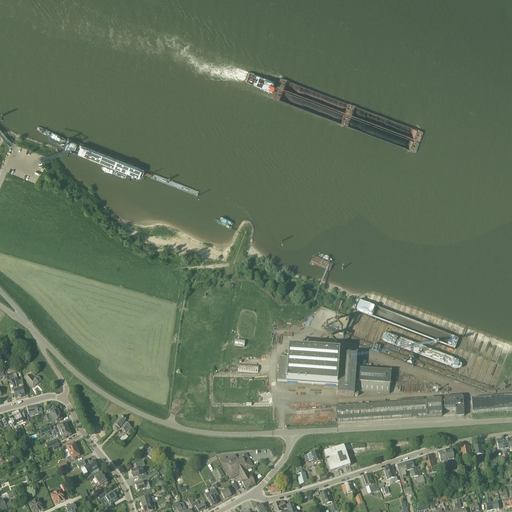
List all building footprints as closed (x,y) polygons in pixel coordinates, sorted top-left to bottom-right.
[(36,52),(26,86),(69,95),(78,60),(36,51),(36,52)] [(65,137),(59,152),(166,194),(172,179),(65,137)] [(406,352),(410,341),(350,321),(346,331),(357,334),(355,340),(371,346),(372,343),(369,342),(369,340),(406,352)] [(343,333),(345,328),(334,323),(332,328),(343,333)] [(234,338),(233,346),(244,347),(245,340),(234,338)] [(279,358),(277,382),(337,386),(338,387),(337,396),(354,397),(354,396),(358,397),(358,393),(362,393),(389,395),(390,386),(391,372),(361,370),(361,363),(356,363),(356,357),(339,356),(339,353),(288,350),(288,359),(279,358)] [(497,385),(500,374),(430,350),(427,359),(436,362),(435,367),(442,370),(440,373),(480,387),(481,383),(484,383),(485,381),(497,385)] [(238,364),(238,372),(258,373),(258,366),(238,364)] [(17,366),(8,370),(10,374),(19,371),(17,366)] [(13,385),(15,390),(13,391),(15,399),(20,397),(18,390),(17,386),(15,379),(13,375),(13,374),(9,376),(5,377),(7,383),(10,382),(10,381),(11,380),(12,385),(13,385)] [(29,375),(25,379),(33,388),(39,383),(42,380),(38,376),(38,377),(35,379),(34,380),(30,375),(29,375)] [(505,380),(500,386),(503,389),(508,384),(505,380)] [(17,386),(18,390),(20,397),(25,396),(23,391),(25,391),(23,384),(17,386)] [(444,403),(442,403),(443,410),(444,411),(456,410),(456,417),(464,417),(463,399),(461,397),(443,399),(444,403)] [(511,397),(471,400),(472,413),(511,410),(511,397)] [(401,403),(336,407),(336,412),(337,423),(442,416),(441,400),(424,401),(424,398),(401,400),(401,403)] [(37,406),(27,408),(29,415),(34,414),(34,416),(38,415),(39,416),(43,415),(41,409),(38,410),(37,406)] [(48,415),(44,417),(45,420),(51,418),(60,414),(57,408),(49,411),(50,414),(48,415)] [(18,413),(16,414),(21,424),(26,422),(27,424),(29,422),(28,416),(24,417),(22,413),(19,414),(18,413)] [(13,417),(10,418),(12,420),(14,426),(12,427),(13,431),(22,427),(21,424),(16,414),(13,415),(13,417)] [(51,418),(45,420),(47,423),(50,422),(51,425),(54,423),(62,420),(60,414),(51,418)] [(118,428),(120,429),(126,420),(121,416),(114,425),(116,426),(115,427),(117,429),(118,428)] [(0,421),(0,431),(9,426),(6,420),(4,420),(4,419),(0,421)] [(58,427),(54,429),(56,435),(57,435),(60,433),(68,430),(68,429),(69,428),(68,427),(67,427),(66,424),(61,426),(61,425),(58,426),(58,427)] [(126,424),(121,430),(126,433),(126,432),(128,433),(128,432),(129,433),(132,429),(126,424)] [(60,433),(57,435),(58,438),(57,438),(59,441),(63,439),(71,436),(69,430),(68,430),(60,433)] [(53,446),(53,447),(59,444),(56,439),(46,444),(47,449),(53,446)] [(63,452),(64,455),(69,454),(77,450),(74,444),(70,446),(69,445),(62,447),(64,451),(63,452)] [(474,456),(475,456),(476,460),(480,459),(480,455),(483,455),(481,445),(473,446),(474,456)] [(325,454),(321,456),(323,460),(326,459),(327,461),(328,465),(330,471),(330,472),(338,470),(334,458),(338,457),(337,455),(345,452),(344,448),(344,447),(324,454),(325,454)] [(461,448),(461,451),(458,451),(459,454),(462,454),(463,459),(471,458),(469,447),(461,448)] [(24,450),(20,451),(24,461),(28,459),(24,450)] [(69,454),(64,455),(66,459),(67,459),(69,463),(76,460),(75,458),(80,457),(77,450),(69,454)] [(452,451),(445,452),(449,467),(453,466),(452,462),(450,462),(450,461),(454,460),(452,451)] [(321,462),(318,452),(307,455),(309,463),(312,462),(313,464),(321,462)] [(334,458),(338,470),(350,466),(345,452),(337,455),(338,457),(334,458)] [(445,452),(438,454),(440,463),(446,462),(446,463),(445,463),(445,464),(444,464),(445,468),(449,467),(445,452)] [(241,482),(245,489),(255,484),(251,477),(247,470),(253,467),(245,454),(236,459),(235,456),(227,460),(225,458),(220,461),(230,480),(238,475),(242,482),(241,482)] [(432,456),(423,458),(425,467),(429,466),(430,468),(435,467),(432,456)] [(84,467),(88,474),(87,475),(89,479),(95,475),(93,473),(99,469),(94,461),(84,467)] [(412,462),(404,464),(407,472),(410,471),(412,478),(418,477),(416,468),(414,468),(412,462)] [(66,463),(59,466),(61,471),(68,468),(66,463)] [(132,473),(131,473),(132,476),(133,476),(133,478),(138,477),(138,478),(140,477),(142,479),(147,476),(145,474),(144,475),(142,467),(145,467),(144,463),(136,465),(137,469),(137,468),(138,469),(131,471),(132,473)] [(404,464),(397,466),(401,482),(404,481),(403,479),(406,478),(405,473),(407,472),(404,464)] [(429,466),(425,467),(428,475),(434,474),(437,473),(435,467),(430,468),(429,466)] [(387,481),(394,479),(396,482),(400,481),(398,477),(396,478),(392,467),(384,470),(387,481)] [(304,473),(298,475),(298,478),(300,485),(307,483),(304,473)] [(102,474),(94,479),(98,484),(95,485),(97,489),(99,487),(100,487),(103,485),(104,486),(106,487),(107,486),(108,484),(107,483),(104,478),(102,474)] [(370,474),(362,477),(365,488),(369,487),(371,494),(379,491),(376,484),(374,485),(370,474)] [(423,476),(415,478),(417,485),(418,485),(425,482),(423,476)] [(143,482),(135,485),(137,491),(145,489),(146,490),(150,489),(149,485),(148,482),(143,484),(143,482)] [(350,483),(344,485),(345,485),(342,486),(344,493),(347,492),(347,493),(353,492),(350,483)] [(223,489),(225,491),(221,493),(224,500),(231,496),(228,492),(231,490),(229,486),(223,489)] [(269,489),(268,490),(269,492),(270,493),(271,495),(281,493),(280,486),(269,488),(269,489)] [(215,489),(210,492),(213,497),(210,492),(205,495),(212,507),(217,504),(215,500),(216,499),(215,498),(218,496),(215,489)] [(51,495),(55,505),(65,501),(60,491),(54,493),(53,490),(49,491),(51,495)] [(106,494),(98,498),(100,502),(103,500),(106,506),(110,504),(111,504),(118,500),(113,492),(107,496),(106,494)] [(329,492),(320,494),(324,505),(332,503),(329,492)] [(360,495),(355,496),(358,505),(363,504),(360,495)] [(148,498),(140,500),(142,507),(150,504),(153,504),(155,503),(154,498),(150,497),(148,498)] [(5,499),(0,501),(0,511),(7,509),(13,507),(16,505),(13,499),(10,501),(10,500),(7,502),(7,501),(6,501),(5,499)] [(191,499),(188,500),(192,508),(195,506),(198,511),(202,511),(206,510),(203,504),(199,506),(197,502),(194,504),(191,499)] [(39,500),(29,504),(32,511),(38,511),(43,510),(39,500)] [(284,502),(279,504),(278,503),(273,505),(275,511),(281,511),(287,509),(284,502)] [(183,511),(181,508),(182,507),(181,504),(179,504),(178,503),(171,506),(174,511),(175,511),(177,511),(178,511),(183,511)] [(181,504),(182,507),(181,508),(183,511),(190,511),(190,510),(188,511),(183,503),(181,504)] [(477,503),(469,505),(470,507),(470,511),(480,511),(479,505),(477,505),(477,503)]
